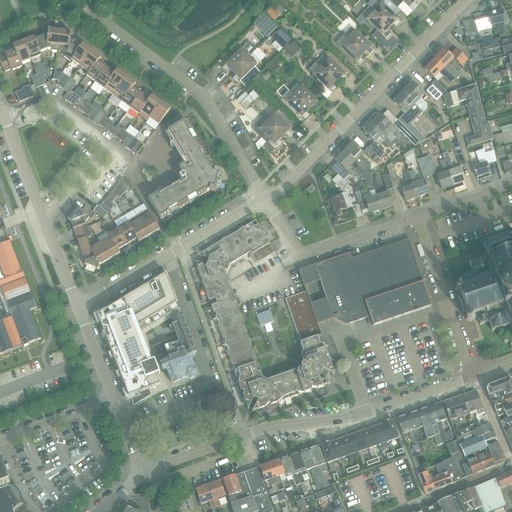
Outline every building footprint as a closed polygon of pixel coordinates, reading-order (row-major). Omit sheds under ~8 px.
[(380,0),(371,0),(366,5),(370,8),(374,12),(390,28),(393,25),(396,28),(401,23),(394,16),(392,14),(382,4),(383,2),(380,0)] [(400,0),(403,2),(405,5),(412,12),(417,7),(414,3),(417,0),(416,0),(400,0)] [(281,14),(273,6),(266,14),(274,21),(281,14)] [(370,8),(362,16),(366,20),(376,30),(378,32),(385,39),(390,34),(387,31),(390,28),(374,12),(370,8)] [(474,19),(462,23),(465,32),(465,33),(477,30),(477,33),(491,29),(491,26),(496,25),(506,22),(502,10),(482,16),(481,14),(473,16),(474,19)] [(277,27),(264,14),(254,24),(267,37),(277,27)] [(343,36),(363,55),(366,52),(369,56),(374,51),(367,43),(365,41),(351,28),(343,36)] [(57,51),(60,32),(49,30),(49,29),(48,29),(47,37),(46,37),(45,37),(44,35),(35,39),(34,39),(39,52),(40,52),(47,49),(47,48),(51,48),(51,51),(57,51)] [(57,51),(63,52),(63,55),(63,56),(64,57),(69,61),(71,59),(73,56),(74,57),(82,46),(81,45),(73,39),(72,41),(71,40),(70,40),(71,32),(70,32),(70,33),(60,32),(57,51)] [(363,55),(343,36),(335,44),(339,47),(339,48),(349,57),(351,60),(359,67),(363,61),(360,58),(363,55)] [(24,42),(30,60),(41,56),(40,52),(39,52),(34,39),(35,39),(34,38),(24,42)] [(504,55),(511,53),(511,39),(508,41),(507,39),(500,41),(500,38),(480,43),(483,52),(502,47),(504,55)] [(241,49),(222,68),(226,73),(230,70),(233,73),(249,57),(253,54),(257,49),(249,41),(241,49)] [(13,46),(14,50),(15,49),(20,64),(21,63),(30,60),(24,42),(13,46)] [(73,56),(71,59),(80,66),(91,51),(82,44),(81,45),(82,46),(74,57),(73,56)] [(11,71),(21,68),(22,67),(21,63),(20,64),(15,49),(14,50),(4,54),(5,55),(0,56),(0,61),(4,73),(5,73),(5,72),(11,70),(11,71)] [(236,76),(232,79),(237,84),(257,65),(256,65),(260,61),(265,57),(257,49),(253,54),(249,57),(233,73),(236,76)] [(434,60),(455,81),(460,76),(453,69),(448,65),(454,59),(444,49),(434,60)] [(463,65),(467,60),(457,50),(452,55),(463,65)] [(80,66),(88,72),(89,73),(98,61),(101,58),(91,51),(80,66)] [(478,53),(471,54),(474,63),(483,61),(482,58),(479,58),(478,53)] [(347,78),(340,71),(338,69),(328,59),(324,55),(316,63),(336,83),(339,80),(342,83),(347,78)] [(455,81),(434,60),(424,70),(434,79),(439,74),(444,78),(451,85),(455,81)] [(95,82),(106,67),(98,61),(89,73),(88,72),(86,75),(95,82)] [(268,68),(274,73),(280,68),(274,62),(268,68)] [(333,86),(336,83),(316,63),(309,71),(312,75),(322,85),(332,94),(337,89),(333,86)] [(115,73),(106,67),(95,82),(104,89),(107,86),(106,86),(115,74),(115,73)] [(112,95),(126,77),(117,70),(115,73),(115,74),(106,86),(107,86),(104,89),(112,95)] [(54,72),(53,80),(58,81),(59,77),(62,73),(54,72)] [(47,84),(43,75),(42,73),(36,75),(41,87),(47,84)] [(58,84),(59,84),(58,86),(63,90),(70,79),(65,76),(62,73),(59,77),(58,81),(58,84)] [(30,77),(34,85),(29,87),(33,97),(38,95),(35,89),(41,87),(36,75),(30,77)] [(126,77),(112,95),(121,101),(123,98),(124,99),(133,87),(135,84),(126,77)] [(68,93),(74,85),(75,83),(70,79),(63,90),(68,93)] [(431,85),(432,86),(442,96),(447,91),(436,80),(431,85)] [(412,82),(402,92),(423,113),(427,108),(427,105),(420,99),(424,95),(412,82)] [(320,105),(313,98),(311,96),(301,87),(297,83),(289,91),(309,110),(312,107),(315,110),(320,105)] [(468,147),(477,144),(493,139),(490,130),(488,122),(485,123),(475,85),(462,89),(442,96),(446,108),(453,107),(453,104),(465,101),(474,135),(475,138),(466,140),(468,147)] [(19,103),(33,97),(29,87),(29,86),(23,88),(23,90),(15,93),(19,103)] [(436,102),(440,97),(442,96),(432,86),(426,92),(436,102)] [(121,101),(130,108),(141,93),(133,87),(124,99),(123,98),(121,101)] [(253,91),(249,96),(254,101),(258,97),(253,91)] [(306,113),(309,110),(289,91),(282,99),(286,102),(285,103),(295,112),(298,115),(305,121),(310,116),(306,113)] [(245,109),(254,101),(249,96),(248,96),(244,92),(236,100),(245,109)] [(426,140),(412,126),(411,125),(423,113),(402,92),(393,102),(405,114),(402,116),(397,121),(405,128),(413,136),(421,143),(426,140)] [(74,93),(67,102),(76,108),(82,100),(74,93)] [(141,93),(130,108),(139,115),(141,112),(150,100),(149,99),(141,93)] [(147,121),(150,118),(161,103),(152,96),(149,99),(150,100),(141,112),(139,115),(147,121)] [(82,100),(76,108),(85,115),(91,106),(82,100)] [(159,125),(170,110),(161,103),(150,118),(159,125)] [(95,109),(87,119),(92,123),(100,113),(95,109)] [(97,126),(99,125),(102,127),(108,119),(100,113),(92,123),(97,126)] [(369,121),(394,145),(395,146),(397,143),(394,140),(395,139),(386,130),(391,125),(380,115),(379,116),(376,113),(369,121)] [(274,114),(266,122),(282,138),(285,135),(289,138),(294,133),(286,126),(284,124),(274,114)] [(262,118),(254,126),(254,131),(259,130),(264,135),(261,138),(266,143),(265,145),(265,148),(269,152),(272,152),(274,150),(275,151),(283,144),(279,140),(282,138),(266,122),(262,118)] [(102,127),(107,131),(111,134),(115,129),(111,126),(113,123),(108,119),(102,127)] [(409,140),(413,136),(405,128),(397,121),(396,120),(392,124),(401,133),(409,140)] [(144,133),(147,127),(137,121),(134,127),(144,133)] [(185,121),(165,133),(171,143),(171,144),(170,144),(170,145),(170,146),(170,147),(170,148),(171,148),(172,148),(173,148),(174,148),(184,165),(179,168),(180,168),(175,173),(179,176),(181,180),(163,191),(162,191),(162,190),(161,190),(160,190),(159,190),(158,191),(158,192),(158,193),(158,194),(148,200),(160,220),(209,191),(214,193),(213,194),(215,194),(216,189),(217,190),(218,189),(219,187),(221,184),(221,182),(221,179),(221,177),(221,175),(220,175),(221,170),(219,169),(219,171),(214,169),(207,158),(205,159),(200,151),(202,150),(196,139),(191,131),(185,121)] [(394,145),(369,121),(362,128),(365,130),(363,132),(373,142),(367,148),(376,157),(376,156),(379,159),(385,154),(376,146),(377,145),(374,142),(379,137),(390,149),(394,145)] [(111,134),(114,137),(119,140),(126,132),(121,128),(118,131),(115,129),(111,134)] [(123,143),(122,145),(127,149),(134,138),(126,132),(119,140),(123,143)] [(127,149),(136,156),(144,145),(139,142),(134,138),(127,149)] [(346,150),(344,152),(363,171),(367,167),(373,174),(374,174),(376,172),(368,163),(362,163),(358,159),(363,154),(352,143),(350,146),(348,144),(344,148),(346,150)] [(458,143),(452,145),(456,156),(462,154),(458,143)] [(372,161),(376,157),(367,148),(364,152),(372,161)] [(486,164),(496,161),(493,151),(485,154),(483,150),(476,153),(480,165),(473,167),(476,178),(477,178),(478,181),(490,177),(486,164)] [(410,151),(403,156),(407,161),(414,157),(410,151)] [(346,171),(350,166),(365,181),(367,186),(372,184),(369,177),(370,177),(373,174),(367,167),(363,171),(344,152),(335,161),(346,171)] [(464,182),(461,173),(460,169),(453,171),(451,165),(452,165),(448,153),(442,155),(444,161),(454,190),(464,187),(462,183),(464,182)] [(430,156),(423,158),(430,177),(436,174),(430,156)] [(423,158),(417,161),(423,179),(430,177),(423,158)] [(437,176),(438,181),(441,190),(443,189),(445,193),(454,190),(444,161),(439,163),(441,169),(443,174),(437,176)] [(389,175),(394,189),(401,187),(393,163),(386,167),(389,175)] [(424,181),(418,183),(412,167),(407,169),(409,173),(408,173),(417,198),(428,194),(424,181)] [(401,189),(402,193),(406,202),(417,198),(408,173),(403,175),(405,181),(407,186),(401,189)] [(348,185),(345,182),(338,175),(332,181),(342,191),(343,194),(338,196),(338,197),(330,200),(335,213),(352,208),(356,219),(362,217),(358,205),(358,204),(352,207),(350,201),(349,201),(345,188),(348,185)] [(389,175),(382,177),(387,191),(394,189),(389,175)] [(127,190),(130,193),(134,188),(121,177),(117,182),(119,184),(116,187),(124,194),(127,190)] [(311,185),(306,191),(310,194),(315,189),(311,185)] [(109,195),(114,200),(117,196),(120,199),(124,194),(116,187),(109,195)] [(364,203),(361,194),(360,190),(354,192),(358,204),(358,205),(364,203)] [(376,196),(381,210),(392,207),(388,193),(376,196)] [(114,200),(109,195),(102,204),(110,210),(114,206),(111,203),(114,200)] [(365,200),(366,205),(370,214),(381,210),(376,196),(365,200)] [(12,214),(19,205),(15,202),(8,211),(12,214)] [(94,211),(101,217),(103,219),(110,210),(102,204),(99,207),(98,206),(94,211)] [(85,223),(88,219),(91,220),(95,215),(93,213),(85,206),(81,211),(78,208),(68,220),(71,223),(73,229),(85,223)] [(147,210),(137,217),(149,236),(159,230),(147,210)] [(137,217),(128,222),(128,223),(130,226),(129,226),(137,239),(136,239),(138,242),(149,236),(137,217)] [(0,221),(0,220),(0,355),(23,347),(23,348),(29,346),(28,345),(41,340),(30,311),(36,309),(22,270),(21,270),(10,242),(8,242),(4,230),(6,229),(2,220),(0,221)] [(73,229),(75,235),(87,229),(85,223),(73,229)] [(129,226),(130,226),(128,223),(118,229),(127,245),(136,239),(137,239),(129,226)] [(201,265),(197,267),(211,306),(234,298),(226,275),(230,265),(249,253),(256,265),(274,253),(258,225),(254,227),(252,223),(202,253),(204,257),(201,265)] [(75,235),(78,241),(85,237),(86,239),(90,237),(87,229),(75,235)] [(107,234),(109,238),(110,238),(117,250),(118,250),(127,245),(118,229),(107,234)] [(511,230),(509,232),(486,240),(486,239),(482,241),(487,258),(472,263),(472,262),(468,264),(470,267),(472,273),(466,275),(463,276),(464,279),(464,278),(465,282),(457,285),(457,286),(456,286),(456,287),(455,287),(455,288),(455,289),(455,290),(456,291),(457,291),(458,292),(459,292),(460,295),(457,296),(463,313),(466,312),(467,316),(466,316),(465,317),(465,318),(465,319),(466,320),(467,321),(468,321),(469,321),(469,322),(477,319),(480,326),(482,325),(482,324),(489,322),(491,328),(490,328),(492,332),(495,331),(495,330),(510,325),(511,330),(511,230)] [(85,237),(78,241),(85,262),(84,265),(97,270),(98,266),(100,265),(91,249),(90,249),(86,239),(85,237)] [(109,238),(100,243),(110,260),(120,253),(118,250),(117,250),(110,238),(109,238)] [(408,240),(380,249),(402,316),(431,307),(423,282),(408,240)] [(100,265),(110,260),(100,243),(90,249),(91,249),(100,265)] [(350,254),(315,266),(333,319),(345,325),(370,317),(373,326),(402,316),(380,249),(351,259),(350,254)] [(179,309),(166,274),(107,310),(97,316),(98,317),(99,316),(102,323),(100,324),(104,332),(105,332),(107,338),(106,339),(111,352),(114,359),(119,371),(121,378),(129,397),(130,397),(134,406),(152,395),(149,389),(160,385),(156,374),(158,374),(159,374),(154,361),(153,361),(154,362),(152,363),(140,332),(179,309)] [(234,298),(211,306),(246,405),(250,404),(253,398),(258,400),(255,406),(257,410),(325,386),(323,383),(328,380),(330,376),(329,371),(333,370),(321,338),(322,338),(306,292),(285,299),(304,353),(301,354),(304,362),(300,369),(267,381),(262,379),(234,298)] [(196,351),(182,315),(172,319),(183,349),(174,352),(175,353),(174,353),(175,357),(176,356),(177,358),(164,362),(164,363),(162,364),(164,371),(167,370),(169,376),(168,376),(169,379),(170,379),(171,383),(172,383),(173,383),(181,380),(182,379),(185,378),(190,380),(194,378),(196,374),(195,369),(194,369),(193,367),(194,367),(193,364),(191,360),(191,359),(194,358),(192,353),(196,351)] [(153,347),(151,347),(155,357),(157,357),(157,356),(166,353),(163,343),(161,344),(153,347)] [(488,387),(487,390),(492,403),(511,394),(511,381),(509,379),(488,387)] [(476,391),(463,396),(469,415),(473,414),(475,413),(476,416),(476,417),(478,423),(473,425),(475,431),(490,425),(485,413),(484,414),(482,409),(476,391)] [(511,394),(492,403),(496,413),(511,405),(511,394)] [(463,396),(443,403),(446,412),(454,433),(457,438),(475,431),(473,425),(459,431),(454,420),(469,415),(463,396)] [(440,404),(429,408),(442,444),(454,439),(451,431),(445,434),(441,422),(446,420),(440,404)] [(511,405),(496,413),(498,417),(506,414),(508,420),(511,417),(511,405)] [(429,408),(418,411),(424,428),(428,440),(434,438),(437,446),(442,444),(429,408)] [(418,411),(407,415),(417,443),(418,444),(423,442),(421,440),(418,430),(424,428),(418,411)] [(473,414),(469,415),(454,420),(459,431),(473,425),(478,423),(476,417),(476,416),(475,413),(473,414)] [(412,445),(417,443),(407,415),(396,419),(402,436),(408,434),(412,445)] [(511,417),(508,420),(507,420),(500,423),(505,433),(511,429),(511,417)] [(398,439),(392,421),(382,424),(382,425),(388,442),(389,442),(398,439)] [(382,425),(372,429),(378,446),(379,450),(390,446),(389,442),(388,442),(382,425)] [(485,443),(496,438),(490,425),(475,431),(457,438),(457,441),(447,445),(451,455),(457,453),(457,452),(461,450),(465,458),(467,457),(473,454),(476,453),(480,451),(485,449),(487,448),(485,443)] [(372,429),(362,432),(368,449),(378,446),(372,429)] [(362,432),(352,436),(358,453),(368,449),(362,432)] [(352,436),(342,440),(348,456),(358,453),(352,436)] [(484,471),(498,465),(503,463),(505,460),(496,438),(485,443),(487,448),(485,449),(487,454),(482,456),(480,451),(476,453),(484,471)] [(348,456),(342,440),(332,443),(331,443),(337,460),(348,456)] [(331,442),(321,446),(327,464),(337,460),(331,443),(332,443),(331,442)] [(309,450),(324,488),(328,486),(323,473),(326,472),(327,470),(325,464),(322,456),(318,447),(309,450)] [(314,492),(324,488),(309,450),(299,453),(306,471),(311,469),(314,479),(317,485),(312,487),(314,492)] [(308,495),(303,483),(304,483),(302,477),(308,475),(306,471),(299,453),(290,457),(300,484),(305,496),(308,495)] [(484,471),(476,453),(473,454),(475,459),(469,461),(467,457),(465,458),(468,464),(473,474),(473,475),(484,471)] [(0,511),(23,511),(27,509),(22,504),(22,503),(16,494),(11,486),(11,485),(8,478),(3,465),(0,456),(0,511)] [(295,486),(300,484),(290,457),(280,460),(285,474),(286,478),(287,479),(288,482),(293,480),(295,486)] [(417,474),(422,472),(416,457),(411,459),(417,474)] [(457,470),(452,459),(442,463),(451,485),(461,480),(457,470)] [(269,464),(279,491),(284,489),(281,481),(287,479),(286,478),(285,474),(280,460),(269,464)] [(432,476),(428,477),(434,492),(451,485),(442,463),(436,466),(439,475),(433,478),(432,476)] [(270,495),(274,493),(279,491),(269,464),(259,467),(264,482),(270,480),(273,489),(268,491),(270,495)] [(462,466),(463,468),(467,477),(473,474),(468,464),(462,466)] [(265,511),(272,510),(260,478),(257,468),(243,473),(257,511),(265,511)] [(422,472),(417,474),(425,495),(434,492),(428,477),(426,473),(423,474),(422,472)] [(257,511),(243,473),(222,481),(231,505),(232,511),(257,511)] [(495,479),(499,489),(509,485),(505,475),(495,479)] [(473,489),(472,489),(476,497),(476,498),(482,511),(490,511),(505,507),(499,489),(495,479),(473,489)] [(225,496),(220,481),(207,486),(215,508),(220,506),(227,504),(224,496),(225,496)] [(211,510),(215,508),(207,486),(196,490),(201,505),(208,502),(211,510)] [(334,487),(324,491),(326,497),(337,493),(334,487)] [(464,492),(461,493),(464,501),(466,504),(469,503),(471,502),(475,511),(478,509),(479,511),(482,511),(476,498),(476,497),(472,489),(464,492)] [(317,500),(326,497),(324,491),(314,494),(317,500)] [(286,500),(284,493),(271,498),(273,505),(279,502),(279,503),(286,500)] [(461,493),(450,498),(454,506),(456,511),(469,511),(466,504),(464,501),(461,493)] [(298,508),(306,504),(304,499),(302,500),(300,495),(294,497),(296,502),(295,502),(298,508)] [(437,503),(438,505),(440,511),(456,511),(454,506),(450,498),(437,503)] [(179,511),(180,510),(178,500),(176,503),(171,509),(170,511),(169,511),(179,511)] [(331,509),(331,511),(344,511),(339,500),(335,502),(336,507),(331,509)]
